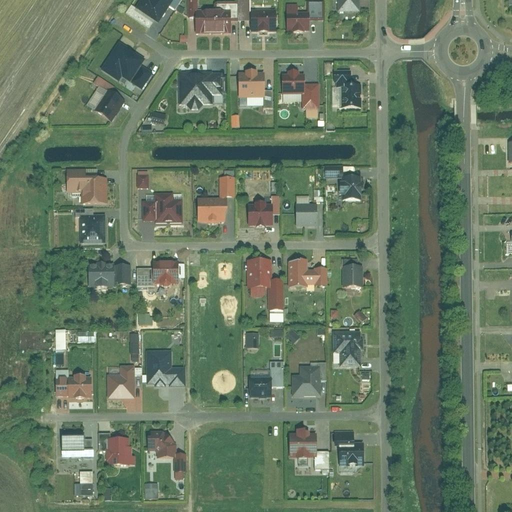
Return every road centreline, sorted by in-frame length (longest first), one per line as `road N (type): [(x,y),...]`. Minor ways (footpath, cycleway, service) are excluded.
road 1 (residential): [(174,56),(122,150),(128,248),(382,248)]
road 2 (tertiary): [(462,75),(468,511)]
road 3 (residential): [(57,417),(384,416)]
road 4 (residential): [(174,56),(379,52)]
road 5 (residential): [(379,52),(382,248)]
road 6 (residential): [(382,248),(384,416)]
